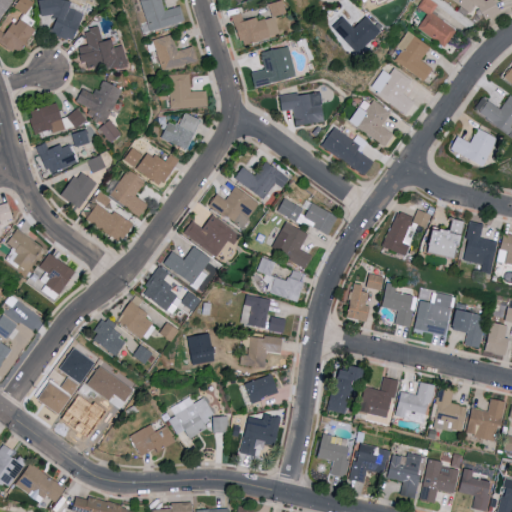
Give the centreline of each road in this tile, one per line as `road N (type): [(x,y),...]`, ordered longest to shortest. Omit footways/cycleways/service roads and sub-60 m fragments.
road 1 (residential): [(287,494),(322,307),(342,259),(511,38)]
road 2 (residential): [(4,412),(82,312),(150,252),(228,139),(234,98),(207,0)]
road 3 (residential): [(0,409),(98,480),(250,487),(361,511)]
road 4 (residential): [(0,103),(28,192),(52,226),(127,278)]
road 5 (residential): [(318,339),(511,384)]
road 6 (residential): [(234,123),(264,133),(375,217)]
